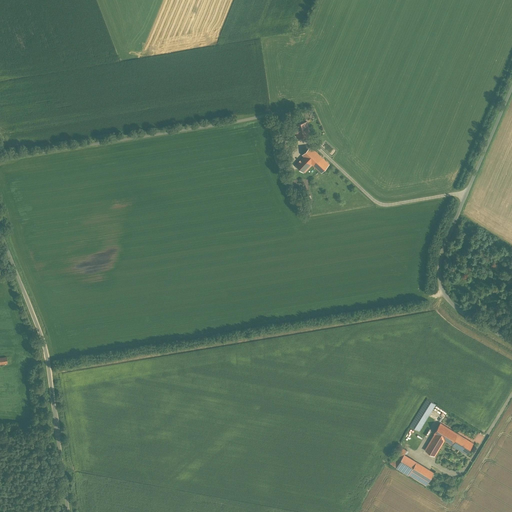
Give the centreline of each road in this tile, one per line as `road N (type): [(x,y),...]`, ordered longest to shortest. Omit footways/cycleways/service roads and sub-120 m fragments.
road 1 (unclassified): [(511,342),(457,308),(439,272),(442,247),(511,87)]
road 2 (unclassified): [(0,226),(42,340),(68,511)]
